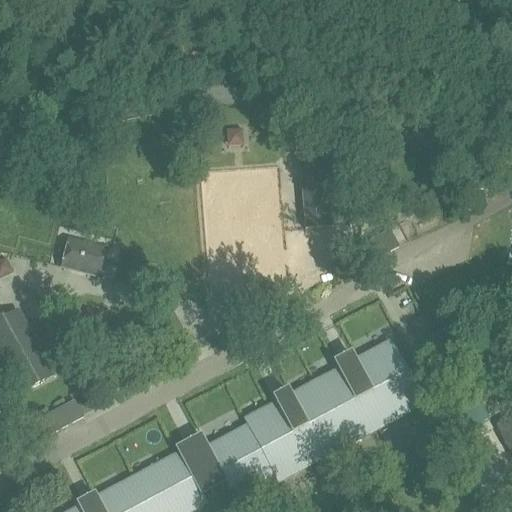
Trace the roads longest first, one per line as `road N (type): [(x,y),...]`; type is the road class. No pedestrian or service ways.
road 1 (residential): [(0,482),(511,210)]
road 2 (residential): [(0,166),(59,129),(186,96),(301,110),(511,171)]
road 3 (unknown): [(205,373),(193,324),(170,305),(0,280)]
road 4 (unknown): [(474,511),(461,450),(376,282)]
